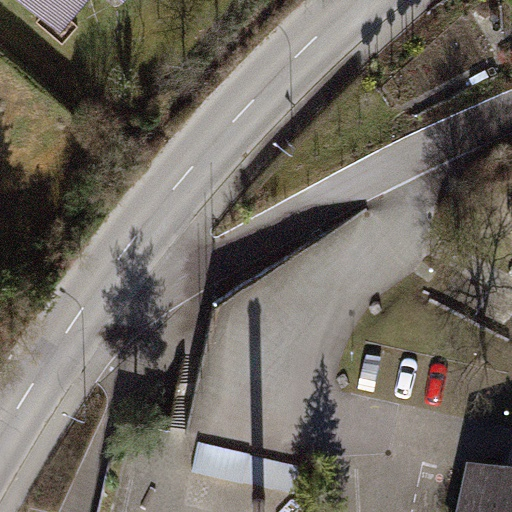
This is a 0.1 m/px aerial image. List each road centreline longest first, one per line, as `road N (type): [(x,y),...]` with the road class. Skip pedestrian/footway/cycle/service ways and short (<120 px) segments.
road 1 (residential): [(511,118),(179,295),(105,282)]
road 2 (tertiary): [(105,282),(245,112),(360,0)]
road 3 (tertiary): [(0,450),(105,282)]
